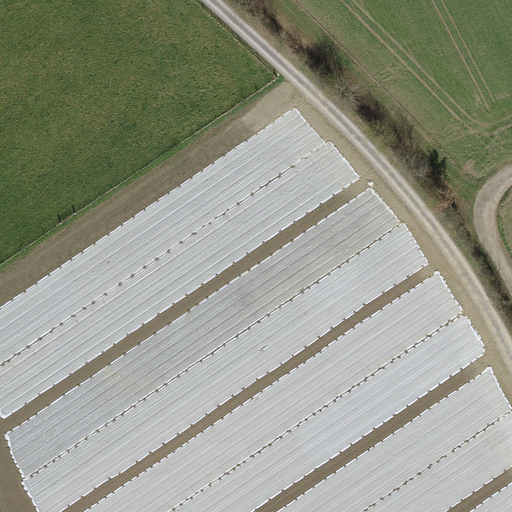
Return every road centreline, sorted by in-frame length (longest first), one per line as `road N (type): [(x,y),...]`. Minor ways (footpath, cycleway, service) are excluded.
road 1 (track): [(511,369),(445,242),(269,51)]
road 2 (track): [(511,273),(479,199),(493,177),(511,168)]
